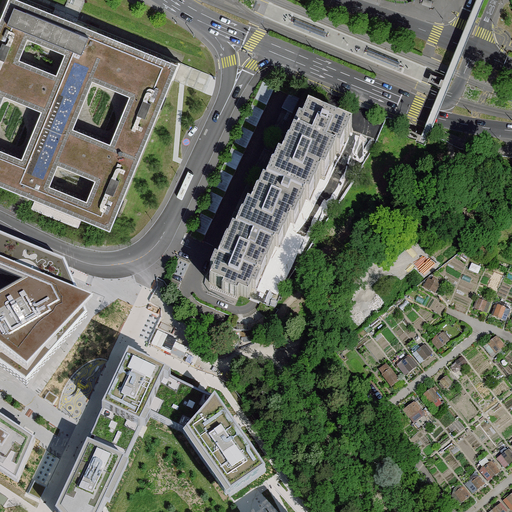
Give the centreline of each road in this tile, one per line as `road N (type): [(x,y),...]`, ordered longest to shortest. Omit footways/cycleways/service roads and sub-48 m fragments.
road 1 (tertiary): [(234,82),(163,234),(141,257),(93,264),(9,224)]
road 2 (primary): [(452,42),(333,0)]
road 3 (primary): [(283,53),(399,100)]
